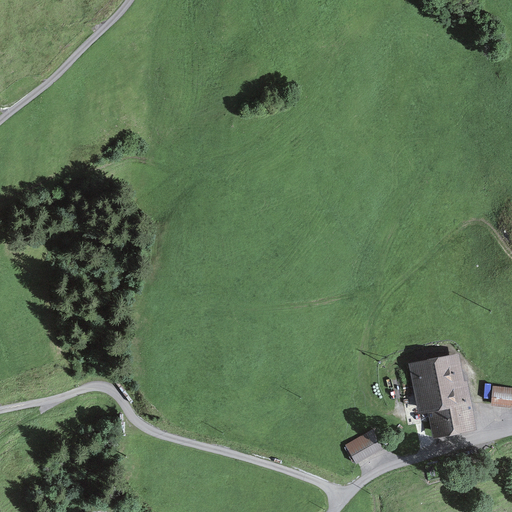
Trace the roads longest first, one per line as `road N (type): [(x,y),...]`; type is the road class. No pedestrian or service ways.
road 1 (track): [(0,412),(108,387),(137,427),(153,435),(257,461),(343,496)]
road 2 (track): [(511,431),(390,465),(343,496)]
road 3 (track): [(130,0),(0,121)]
